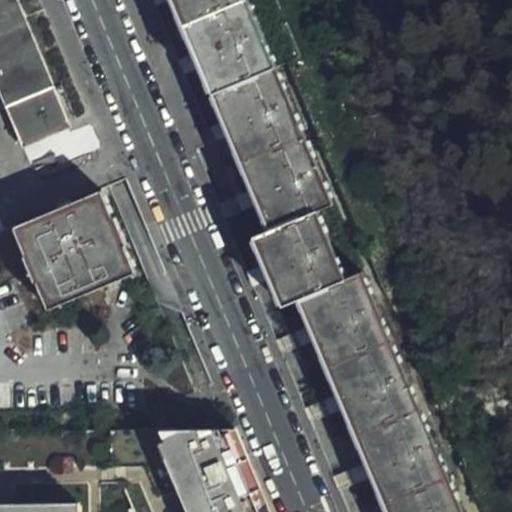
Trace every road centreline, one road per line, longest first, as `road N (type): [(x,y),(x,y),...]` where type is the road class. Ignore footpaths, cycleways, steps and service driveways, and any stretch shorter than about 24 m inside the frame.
road 1 (residential): [(305,511),(95,0)]
road 2 (unknown): [(0,371),(242,356)]
